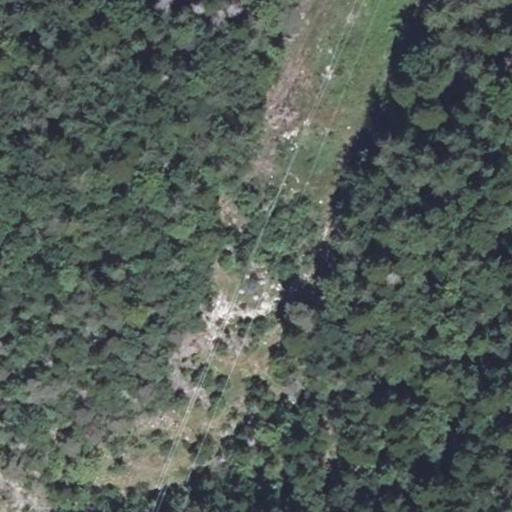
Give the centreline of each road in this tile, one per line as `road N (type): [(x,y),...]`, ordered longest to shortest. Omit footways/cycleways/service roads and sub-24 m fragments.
road 1 (track): [(310,198),(383,0)]
road 2 (track): [(451,189),(511,70)]
